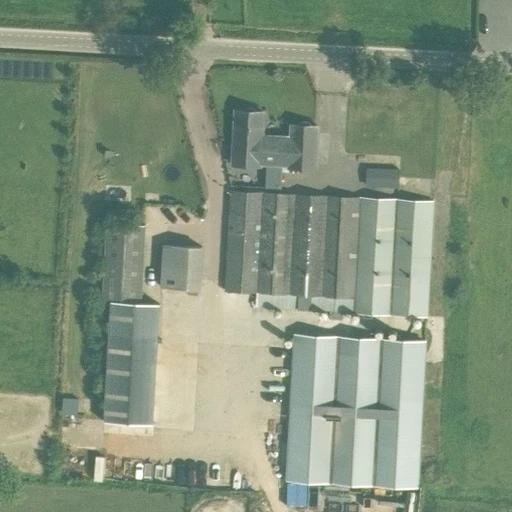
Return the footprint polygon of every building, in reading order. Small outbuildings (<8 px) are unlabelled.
[(291,126),(290,139),(261,136),(263,112),(256,112),(252,108),(246,108),(242,111),(235,110),(231,164),(259,166),(259,164),(288,166),(288,169),(314,171),(317,128),(311,128),(308,124),(301,123),(298,127),(291,126)] [(399,187),(400,169),(384,169),(384,187),(399,187)] [(233,191),(229,292),(261,294),(260,307),(428,315),(433,202),(233,191)] [(114,220),(110,282),(142,284),(146,223),(114,220)] [(163,245),(161,288),(200,289),(202,246),(163,245)] [(111,303),(106,424),(153,426),(160,305),(111,303)] [(295,335),(288,483),(420,489),(427,341),(295,335)] [(239,365),(238,380),(265,382),(266,367),(239,365)] [(264,411),(265,400),(249,398),(247,409),(264,411)] [(241,407),(241,399),(206,399),(205,407),(241,407)] [(223,439),(223,424),(194,423),(194,438),(223,439)] [(173,477),(175,466),(160,463),(157,474),(173,477)]
